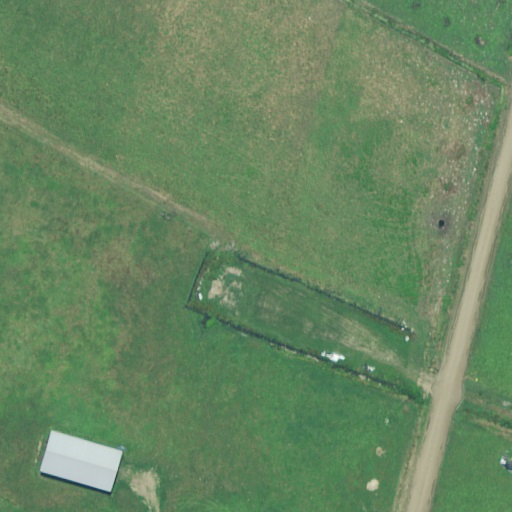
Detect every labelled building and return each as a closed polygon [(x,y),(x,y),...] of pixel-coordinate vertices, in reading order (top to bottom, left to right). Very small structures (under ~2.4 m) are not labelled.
[(257,281),(234,271),(232,271),(229,272),(226,273),(224,274),(221,276),(220,278),(218,281),(217,283),(216,286),(216,289),(216,292),(217,294),(218,297),(220,299),(222,301),(245,311),(257,281)] [(284,292),(261,283),(248,313),(271,323),(284,292)] [(316,306),(289,294),(276,324),(304,336),(316,306)] [(351,318),(321,305),(308,335),(338,348),(351,318)] [(122,452),(52,432),(41,471),(111,492),(122,452)]
